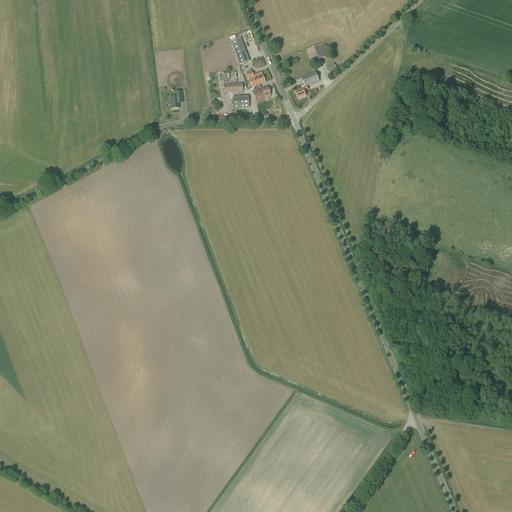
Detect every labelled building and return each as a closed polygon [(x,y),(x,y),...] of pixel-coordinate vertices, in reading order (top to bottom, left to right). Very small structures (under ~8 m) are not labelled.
[(323,44),(307,51),(311,63),(328,56),(323,44)] [(239,65),(249,62),(247,56),(237,60),(239,65)] [(333,64),(326,70),(330,74),(337,67),(333,64)] [(252,88),(256,86),(259,85),(265,82),(261,72),(253,76),(251,71),(246,73),(252,88)] [(303,88),(303,89),(296,92),(298,99),(306,96),(305,92),(308,90),(307,87),(320,82),(315,72),(301,78),(305,87),(303,88)] [(224,85),(225,93),(243,92),(242,83),(224,85)] [(259,85),(256,86),(257,90),(254,91),(258,102),(264,100),(264,99),(271,96),(267,87),(261,89),(259,85)] [(170,110),(179,109),(179,104),(183,103),(182,91),(181,91),(174,92),(175,97),(169,97),(170,110)] [(233,97),(234,110),(249,108),(248,96),(233,97)]
